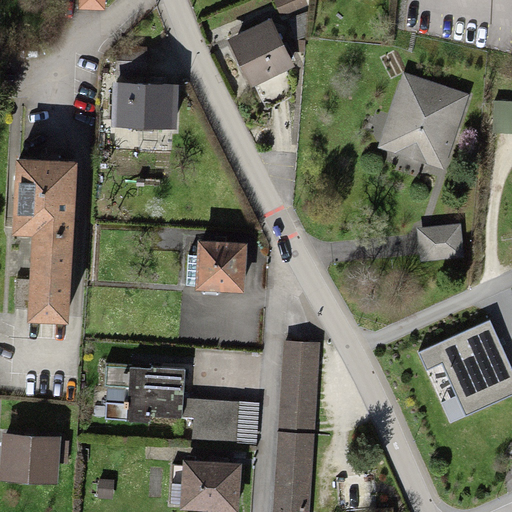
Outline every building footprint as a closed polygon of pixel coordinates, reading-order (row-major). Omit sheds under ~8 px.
[(253,30),(232,41),(254,81),(289,62),(265,18),(251,25),(253,30)] [(298,18),(289,22),(295,39),(305,35),(298,18)] [(115,49),(114,77),(142,78),(143,49),(115,49)] [(384,134),(387,145),(431,160),(440,154),(458,103),(454,93),(411,77),(401,84),(384,134)] [(114,85),(113,125),(173,126),(174,86),(114,85)] [(511,101),(493,101),(491,134),(511,134),(511,101)] [(75,160),(14,157),(10,227),(34,228),(29,313),(67,315),(73,211),(74,210),(74,208),(75,205),(75,203),(75,201),(75,199),(74,197),(73,196),(75,160)] [(456,230),(423,231),(422,232),(423,255),(424,256),(458,254),(459,253),(457,231),(456,230)] [(187,252),(185,285),(197,286),(199,290),(210,291),(213,287),(238,289),(241,246),(197,243),(196,252),(187,252)] [(16,278),(15,306),(29,307),(30,279),(16,278)] [(436,361),(460,416),(511,393),(511,372),(488,319),(415,351),(422,367),(436,361)] [(283,338),(268,511),(301,511),(316,341),(283,338)] [(129,364),(101,363),(100,387),(125,388),(125,401),(121,401),(121,405),(104,404),(104,417),(146,418),(146,413),(181,414),(182,400),(183,366),(147,365),(147,366),(129,366),(129,364)] [(182,400),(181,414),(192,415),(191,443),(235,444),(237,402),(182,400)] [(57,441),(3,437),(0,475),(55,479),(56,460),(66,460),(67,444),(57,443),(57,441)] [(172,464),(169,500),(223,505),(223,502),(235,503),(238,467),(183,462),(183,465),(172,464)] [(95,475),(94,492),(108,494),(109,476),(95,475)]
